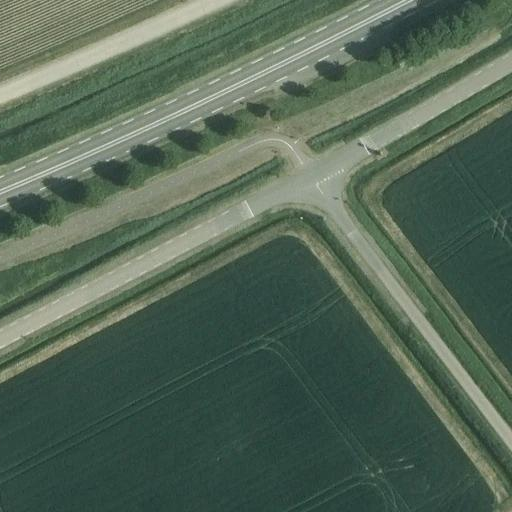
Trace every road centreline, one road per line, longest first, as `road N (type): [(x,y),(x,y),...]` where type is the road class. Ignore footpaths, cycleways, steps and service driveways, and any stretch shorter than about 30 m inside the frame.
road 1 (primary): [(412,0),(246,89),(0,198)]
road 2 (unclassified): [(0,342),(311,179)]
road 3 (unclassified): [(511,443),(311,179)]
road 4 (unclassified): [(0,97),(214,0)]
road 5 (unclassified): [(311,179),(511,60)]
